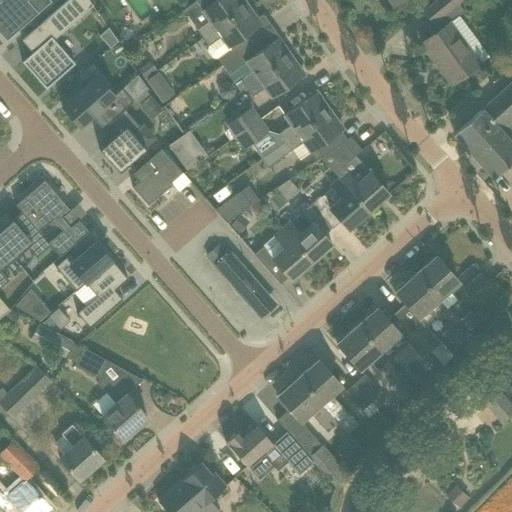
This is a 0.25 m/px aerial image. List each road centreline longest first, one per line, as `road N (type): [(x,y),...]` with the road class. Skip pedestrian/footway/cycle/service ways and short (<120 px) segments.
road 1 (residential): [(256,373),(45,137)]
road 2 (tertiary): [(256,373),(459,191)]
road 3 (unclassified): [(459,191),(313,0)]
road 4 (tertiary): [(95,511),(256,373)]
